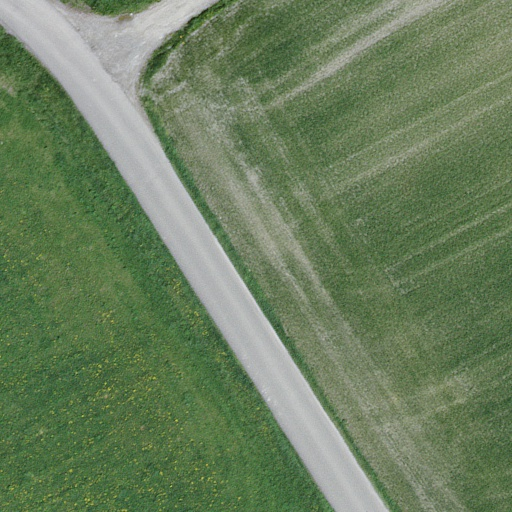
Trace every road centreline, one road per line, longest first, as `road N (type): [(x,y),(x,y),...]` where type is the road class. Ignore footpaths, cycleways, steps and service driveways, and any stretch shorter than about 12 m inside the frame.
road 1 (unclassified): [(364,511),(84,71),(6,0)]
road 2 (track): [(84,71),(211,0)]
